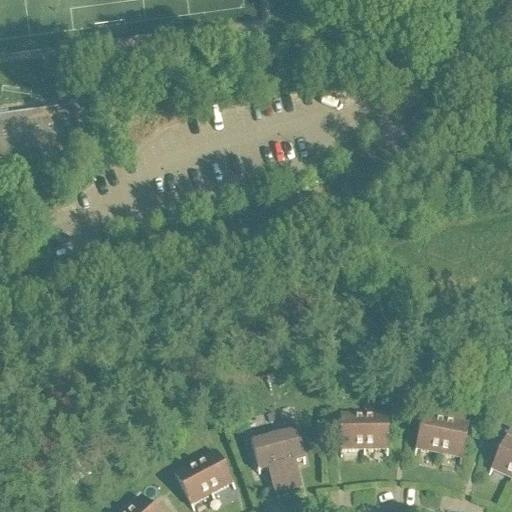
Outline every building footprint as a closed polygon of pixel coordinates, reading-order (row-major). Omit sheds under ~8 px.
[(0,167),(81,156),(77,132),(76,132),(75,125),(76,125),(74,109),(0,118),(0,167)] [(363,419),(363,454),(387,454),(386,418),(363,419)] [(363,419),(339,419),(340,455),(363,454),(363,419)] [(422,419),(415,454),(461,463),(467,428),(422,419)] [(294,464),(303,461),(294,429),(284,432),(286,438),(250,447),(258,474),(267,471),(274,497),(301,490),(294,464)] [(511,483),(511,482),(511,432),(507,443),(505,442),(491,474),(511,483)] [(215,456),(173,478),(190,510),(231,488),(215,456)] [(149,511),(140,501),(127,511),(149,511)]
